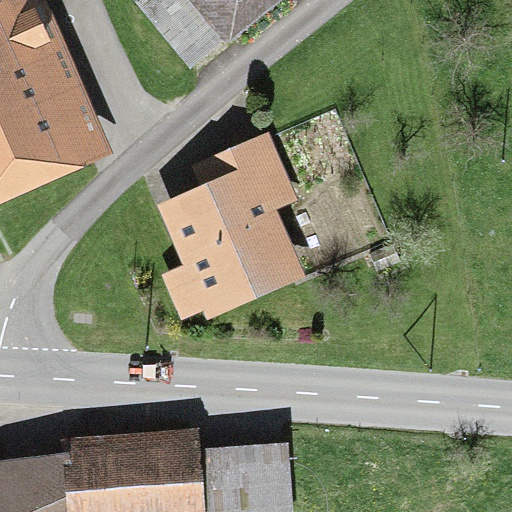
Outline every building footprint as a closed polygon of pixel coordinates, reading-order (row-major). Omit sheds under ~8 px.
[(15,0),(0,0),(0,173),(76,140),(15,0)] [(143,0),(141,2),(185,58),(258,0),(143,0)] [(174,210),(213,301),(289,269),(262,206),(289,194),(265,139),(232,153),(243,180),(174,210)] [(36,470),(36,472),(37,511),(282,511),(280,465),(228,467),(228,461),(184,463),(183,451),(132,453),(132,465),(36,470)] [(37,511),(36,472),(3,475),(0,476),(0,511),(37,511)]
